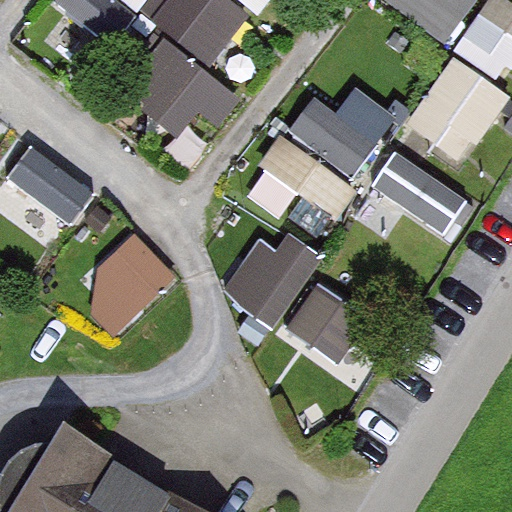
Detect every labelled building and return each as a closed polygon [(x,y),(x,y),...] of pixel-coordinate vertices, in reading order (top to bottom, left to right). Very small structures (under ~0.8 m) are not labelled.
[(215,67),(252,26),(223,0),(175,0),(160,17),(215,67)] [(249,0),(261,9),(268,0),(249,0)] [(399,0),(456,42),(486,0),(399,0)] [(511,75),(511,0),(495,0),(466,46),(511,75)] [(511,91),(463,55),(412,122),(468,165),(511,107),(511,91)] [(400,124),(329,79),(295,133),(366,178),(400,124)] [(343,221),(367,189),(290,132),(267,164),(343,221)] [(454,238),(480,200),(405,149),(379,186),(454,238)] [(54,164),(19,208),(64,243),(98,199),(54,164)] [(292,329),(324,258),(264,231),(232,301),(292,329)] [(148,239),(87,298),(125,337),(186,278),(148,239)] [(292,329),(353,371),(385,326),(324,284),(292,329)] [(0,292),(0,310),(9,298),(0,292)] [(189,511),(116,468),(88,511),(189,511)]
